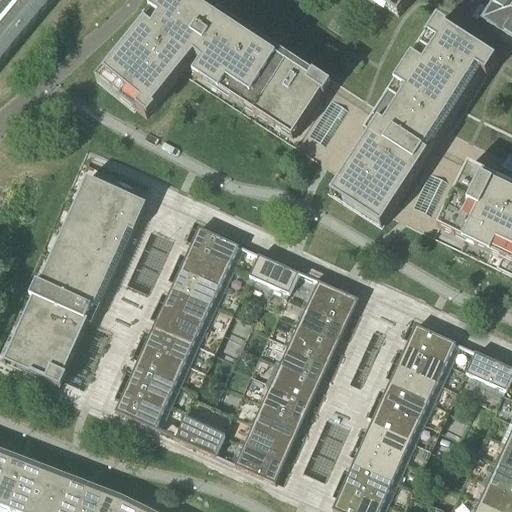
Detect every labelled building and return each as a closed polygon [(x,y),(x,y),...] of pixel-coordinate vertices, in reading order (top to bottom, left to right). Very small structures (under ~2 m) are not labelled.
[(0,0),(0,64),(53,0),(0,0)] [(192,7),(180,0),(160,0),(150,17),(153,19),(100,84),(146,122),(182,78),(338,180),(326,197),(381,233),(389,221),(511,281),(511,280),(511,137),(465,114),(497,66),(477,56),(437,34),(426,28),(373,108),(221,9),(217,16),(195,2),(192,7)] [(367,0),(398,20),(411,0),(367,0)] [(511,0),(507,0),(487,31),(491,34),(511,47),(511,0)] [(327,30),(339,37),(351,19),(339,11),(327,30)] [(477,56),(497,66),(499,63),(480,53),(477,56)] [(511,511),(511,346),(491,337),(491,336),(368,280),(368,281),(360,278),(359,278),(306,254),(294,248),(294,247),(88,153),(87,155),(87,156),(0,349),(0,373),(271,496),(305,511),(511,511)] [(0,491),(13,462),(8,460),(7,462),(0,458),(0,491)] [(0,491),(0,511),(2,511),(9,511),(28,470),(13,464),(13,463),(13,462),(0,491)] [(9,511),(27,511),(43,476),(28,470),(9,511)] [(46,511),(59,482),(43,476),(27,511),(46,511)] [(64,511),(75,486),(70,484),(70,486),(59,482),(46,511),(64,511)] [(64,511),(82,511),(91,494),(76,488),(76,487),(75,486),(64,511)] [(100,511),(106,500),(91,494),(82,511),(100,511)] [(120,511),(123,506),(106,500),(100,511),(120,511)]
